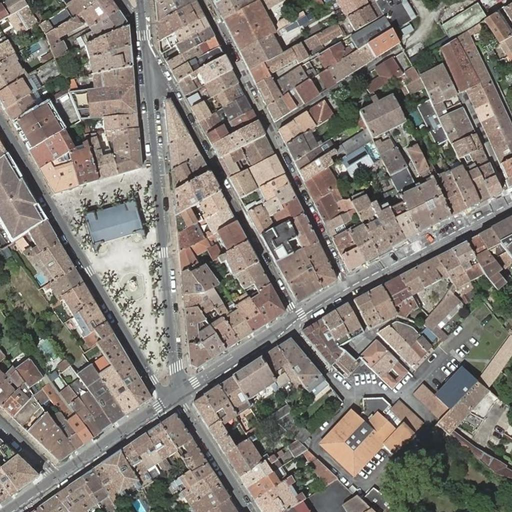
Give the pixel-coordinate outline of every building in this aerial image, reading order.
[(9,0),(0,5),(0,22),(8,17),(27,7),(23,0),(9,0)] [(50,33),(45,36),(50,49),(59,44),(57,39),(82,26),(87,24),(90,29),(119,12),(110,0),(101,0),(81,14),(76,17),(73,19),(50,33)] [(101,0),(79,0),(74,4),(68,8),(67,9),(73,19),(76,17),(81,14),(101,0)] [(196,3),(194,0),(163,0),(155,5),(157,23),(196,3)] [(222,18),(223,21),(261,0),(225,0),(216,5),(222,18)] [(261,0),(223,21),(240,53),(257,43),(272,35),(275,33),(274,30),(261,7),(263,5),(266,10),(284,0),(261,0)] [(320,0),(312,0),(318,10),(324,6),(320,0)] [(375,3),(374,2),(373,0),(372,0),(368,3),(366,0),(336,0),(347,19),(347,18),(375,3)] [(392,31),(392,32),(411,21),(399,0),(377,0),(374,2),(375,3),(383,16),(384,18),(392,31)] [(406,0),(399,0),(411,21),(417,18),(406,0)] [(204,19),(196,3),(157,23),(159,42),(165,39),(204,19)] [(355,32),(383,16),(375,3),(347,18),(347,19),(336,25),(341,34),(343,37),(346,36),(340,26),(349,21),(355,32)] [(484,22),(488,20),(478,4),(471,9),(480,25),(484,22)] [(511,4),(503,10),(511,23),(511,4)] [(33,16),(30,11),(27,7),(8,17),(19,35),(38,24),(33,16)] [(480,25),(471,9),(442,27),(449,38),(452,42),(455,40),(479,25),(480,25)] [(128,26),(119,12),(90,29),(92,32),(81,38),(84,44),(80,46),(81,48),(85,46),(97,41),(128,28),(128,26)] [(37,13),(33,16),(38,24),(39,27),(44,23),(37,13)] [(511,37),(511,35),(497,13),(488,20),(484,22),(498,45),(511,37)] [(272,35),(275,40),(309,21),(306,16),(291,24),(288,26),(282,30),(275,33),(272,35)] [(278,22),(282,30),(288,26),(291,24),(287,17),(278,22)] [(367,46),(392,31),(384,18),(358,34),(351,38),(358,51),(365,47),(367,46)] [(209,28),(204,19),(165,39),(171,49),(175,46),(195,36),(209,28)] [(301,44),(303,47),(312,42),(314,47),(321,43),(322,45),(341,34),(336,25),(317,35),(301,44)] [(410,25),(399,31),(403,37),(413,31),(410,25)] [(482,31),(479,25),(455,40),(462,53),(469,65),(476,77),(480,85),(482,90),(489,103),(490,106),(495,118),(497,122),(501,131),(504,138),(507,146),(511,155),(511,126),(507,117),(500,101),(492,85),(486,72),(480,60),(474,46),(469,37),(474,35),(482,31)] [(130,48),(128,28),(97,41),(85,46),(90,61),(130,48)] [(214,38),(209,28),(195,36),(200,46),(214,38)] [(390,40),(395,37),(392,32),(392,31),(367,46),(375,59),(392,49),(388,42),(390,40)] [(240,53),(249,72),(267,62),(268,62),(283,54),(275,40),(272,35),(257,43),(240,53)] [(175,46),(181,56),(200,46),(195,36),(175,46)] [(394,47),(399,44),(395,37),(390,40),(394,47)] [(511,50),(511,37),(498,45),(505,55),(510,52),(511,50)] [(219,48),(214,38),(200,46),(181,56),(167,64),(172,73),(194,61),(219,48)] [(410,63),(412,66),(440,49),(452,42),(449,38),(409,61),(410,63)] [(462,53),(455,40),(452,42),(440,49),(460,93),(466,90),(468,96),(482,90),(480,85),(476,77),(469,65),(462,53)] [(0,64),(15,55),(7,42),(0,45),(0,64)] [(59,44),(50,49),(52,54),(55,60),(61,57),(67,54),(62,43),(59,44)] [(249,72),(256,86),(270,78),(269,76),(296,60),(299,64),(309,58),(303,47),(301,44),(283,54),(268,62),(267,62),(249,72)] [(340,44),(319,57),(327,70),(336,64),(346,59),(353,54),(349,48),(344,51),(340,44)] [(375,59),(367,46),(365,47),(358,51),(355,53),(364,66),(375,59)] [(132,69),(130,48),(90,61),(89,61),(93,76),(132,69)] [(224,58),(219,48),(194,61),(172,73),(177,83),(190,76),(224,58)] [(355,53),(353,54),(346,59),(355,72),(364,66),(355,53)] [(55,60),(52,54),(42,61),(45,66),(55,60)] [(19,61),(15,55),(0,64),(0,93),(28,77),(24,70),(20,72),(15,64),(19,61)] [(231,71),(224,58),(190,76),(197,90),(203,87),(209,83),(231,71)] [(355,72),(346,59),(336,64),(345,78),(355,72)] [(398,70),(392,59),(376,69),(381,77),(365,87),(370,95),(386,85),(396,79),(402,76),(398,70)] [(56,64),(55,60),(45,66),(28,77),(0,93),(0,102),(5,111),(29,96),(36,92),(62,76),(59,71),(56,64)] [(410,63),(398,70),(402,76),(404,74),(413,68),(412,66),(410,63)] [(336,64),(327,70),(335,84),(345,78),(336,64)] [(301,67),(288,76),(296,89),(309,81),(301,67)] [(454,96),(456,95),(450,81),(443,67),(420,79),(424,87),(427,93),(438,87),(445,101),(454,96)] [(419,77),(413,68),(404,74),(407,79),(403,82),(409,94),(424,87),(420,79),(419,77)] [(134,86),(132,69),(93,76),(89,77),(89,80),(93,80),(94,83),(96,82),(97,90),(134,86)] [(335,84),(327,70),(319,75),(328,89),(335,84)] [(238,84),(231,71),(209,83),(203,87),(210,99),(211,98),(238,84)] [(402,76),(396,79),(405,96),(409,94),(403,82),(407,79),(404,74),(402,76)] [(190,76),(177,83),(185,97),(197,90),(190,76)] [(274,84),(282,98),(287,95),(295,90),(296,89),(288,76),(274,84)] [(267,108),(280,99),(282,98),(274,84),(272,80),(257,88),(267,108)] [(295,90),(304,104),(318,96),(309,81),(296,89),(295,90)] [(244,97),(238,84),(211,98),(219,111),(228,106),(238,100),(244,97)] [(136,115),(134,86),(97,90),(70,94),(81,121),(86,120),(104,118),(136,115)] [(443,112),(446,111),(442,103),(445,101),(438,87),(427,93),(433,107),(437,115),(443,112)] [(69,92),(67,88),(42,103),(45,107),(48,105),(69,92)] [(282,98),(280,99),(290,113),(296,109),(304,104),(295,90),(287,95),(282,98)] [(489,103),(482,90),(468,96),(475,110),(489,103)] [(42,103),(36,92),(29,96),(36,106),(42,103)] [(81,121),(70,94),(69,92),(48,105),(45,107),(38,110),(36,112),(52,139),(63,132),(64,132),(81,122),(81,121)] [(187,100),(191,109),(202,103),(198,94),(187,100)] [(38,110),(45,107),(42,103),(36,106),(29,96),(5,111),(13,125),(36,112),(38,110)] [(251,111),(244,97),(238,100),(228,106),(219,111),(221,114),(225,112),(229,120),(225,122),(226,125),(232,121),(240,117),(251,111)] [(372,140),(406,124),(392,97),(377,104),(374,99),(372,100),(374,105),(360,113),(363,119),(367,129),(372,140)] [(290,113),(280,99),(267,108),(275,123),(290,113)] [(430,100),(416,107),(436,147),(449,140),(439,120),(437,115),(433,107),(430,100)] [(165,101),(169,145),(188,135),(170,101),(165,101)] [(202,103),(191,109),(199,123),(215,114),(207,101),(202,103)] [(316,128),(333,117),(324,102),(306,113),(316,128)] [(481,124),(495,118),(490,106),(489,103),(475,110),(481,124)] [(476,135),(463,109),(446,117),(439,120),(449,140),(451,146),(476,135)] [(219,111),(215,114),(199,123),(206,136),(224,126),(226,125),(225,122),(221,114),(219,111)] [(257,123),(251,111),(240,117),(232,121),(236,129),(228,133),(231,137),(257,123)] [(446,117),(443,112),(437,115),(439,120),(446,117)] [(293,122),(302,137),(314,129),(316,128),(306,113),(293,122)] [(356,123),(363,119),(360,113),(353,116),(356,123)] [(138,130),(136,115),(104,118),(105,133),(138,130)] [(488,137),(501,131),(497,122),(495,118),(481,124),(488,137)] [(81,122),(85,136),(90,135),(91,135),(86,120),(81,121),(81,122)] [(278,131),(286,146),(302,137),(293,122),(278,131)] [(264,137),(257,123),(231,137),(212,146),(219,160),(241,149),(243,147),(264,137)] [(224,126),(206,136),(212,146),(231,137),(228,133),(224,126)] [(294,163),(318,148),(322,145),(321,142),(316,145),(311,135),(315,132),(314,129),(302,137),(286,146),(294,163)] [(373,140),(372,140),(367,129),(334,150),(334,151),(330,153),(299,173),(304,183),(328,168),(333,165),(330,159),(337,154),(343,151),(346,156),(373,140)] [(432,178),(427,168),(417,146),(408,129),(403,131),(412,149),(407,151),(418,175),(419,174),(423,182),(432,178)] [(142,169),(138,130),(105,133),(107,141),(116,140),(118,157),(112,157),(118,176),(142,169)] [(494,152),(507,146),(504,138),(501,131),(488,137),(494,152)] [(66,137),(63,132),(52,139),(30,153),(40,171),(59,159),(69,153),(74,150),(71,145),(66,148),(61,140),(66,137)] [(316,145),(321,142),(315,132),(311,135),(316,145)] [(91,135),(90,135),(85,136),(87,142),(98,182),(118,176),(112,157),(111,155),(103,158),(96,134),(91,135)] [(188,135),(169,145),(172,172),(200,157),(188,135)] [(483,149),(476,135),(451,146),(452,148),(458,160),(470,155),(483,149)] [(66,148),(71,145),(66,137),(61,140),(66,148)] [(275,157),(264,137),(243,147),(253,167),(275,157)] [(382,160),(374,144),(373,140),(346,156),(341,160),(352,178),(356,176),(368,168),(382,160)] [(418,234),(450,218),(441,197),(434,181),(417,189),(407,168),(406,169),(397,148),(395,149),(391,140),(381,144),(380,142),(374,144),(382,160),(399,195),(410,218),(418,234)] [(98,182),(87,142),(83,145),(85,152),(77,154),(74,150),(69,153),(71,161),(78,187),(98,182)] [(318,148),(294,163),(299,173),(330,153),(334,151),(328,142),(322,145),(318,148)] [(501,166),(511,160),(511,155),(507,146),(494,152),(501,166)] [(458,160),(452,148),(448,150),(450,155),(449,155),(455,169),(449,172),(454,183),(460,195),(466,210),(479,204),(466,175),(458,160)] [(241,149),(219,160),(230,179),(240,174),(234,163),(245,158),(241,149)] [(490,164),(483,149),(470,155),(476,170),(490,164)] [(14,168),(6,155),(0,159),(0,222),(12,244),(17,240),(23,237),(28,233),(46,222),(32,199),(31,200),(24,188),(25,187),(21,180),(16,171),(14,168)] [(476,170),(470,155),(458,160),(466,175),(479,204),(490,198),(483,183),(476,170)] [(200,157),(172,172),(174,193),(209,174),(200,157)] [(284,176),(275,157),(253,167),(249,169),(260,189),(265,186),(284,176)] [(54,195),(78,187),(71,161),(62,163),(59,159),(40,171),(54,195)] [(511,160),(501,166),(507,180),(511,177),(511,160)] [(491,167),(490,164),(476,170),(483,183),(495,177),(491,167)] [(454,183),(449,172),(437,178),(431,166),(427,168),(432,178),(434,181),(441,197),(450,218),(466,210),(460,195),(454,183)] [(304,183),(314,203),(331,193),(330,192),(336,188),(340,186),(328,168),(304,183)] [(247,170),(240,174),(230,179),(240,199),(258,190),(247,170)] [(209,174),(174,193),(176,217),(190,209),(195,206),(201,203),(220,193),(209,174)] [(289,185),(284,176),(265,186),(260,189),(259,189),(264,199),(257,203),(256,201),(245,207),(248,213),(261,206),(264,205),(267,203),(276,199),(273,193),(289,185)] [(502,193),(495,177),(483,183),(490,198),(502,193)] [(296,199),(289,185),(273,193),(276,199),(267,203),(264,205),(261,206),(263,209),(265,208),(268,206),(271,213),(268,215),(270,217),(274,215),(283,211),(281,207),(296,199)] [(32,199),(25,187),(24,188),(31,200),(32,199)] [(353,220),(358,217),(352,204),(351,203),(350,201),(348,202),(342,201),(336,188),(330,192),(331,193),(314,203),(325,225),(349,213),(353,220)] [(228,207),(220,193),(201,203),(207,214),(203,216),(205,220),(228,207)] [(404,242),(418,234),(410,218),(399,195),(390,199),(385,201),(387,206),(389,211),(404,242)] [(378,256),(391,249),(376,217),(371,206),(366,196),(351,203),(352,204),(358,217),(361,224),(367,235),(378,256)] [(304,215),(296,199),(281,207),(283,211),(274,215),(280,226),(288,222),(289,224),(293,222),(292,221),(304,215)] [(142,237),(143,240),(143,241),(145,240),(143,231),(142,231),(136,210),(137,210),(134,201),(124,204),(124,205),(94,214),(94,213),(84,216),(86,225),(87,224),(93,245),(95,255),(98,254),(97,250),(97,248),(98,246),(100,244),(136,234),(139,234),(140,235),(142,237)] [(377,211),(387,206),(385,201),(375,206),(377,211)] [(376,217),(389,211),(387,206),(377,211),(375,206),(374,205),(371,206),(376,217)] [(263,209),(261,206),(248,213),(260,236),(275,228),(270,217),(268,215),(266,216),(263,209)] [(236,223),(228,207),(205,220),(203,221),(198,224),(196,224),(198,227),(206,223),(213,235),(236,223)] [(190,209),(176,217),(177,235),(192,227),(193,226),(196,224),(198,224),(195,218),(190,209)] [(391,249),(404,242),(389,211),(376,217),(391,249)] [(346,224),(353,220),(349,213),(325,225),(330,235),(341,230),(339,227),(343,225),(346,224)] [(318,243),(304,215),(292,221),(293,222),(289,224),(302,250),(318,243)] [(200,216),(195,218),(198,224),(203,221),(200,216)] [(504,223),(490,230),(499,246),(511,260),(511,218),(508,221),(504,223)] [(59,244),(46,222),(28,233),(37,247),(32,250),(37,256),(41,254),(59,244)] [(275,228),(260,236),(266,246),(274,242),(276,245),(273,247),(275,250),(270,253),(275,264),(302,250),(289,224),(288,222),(280,226),(275,228)] [(247,243),(236,223),(213,235),(210,237),(209,237),(205,239),(210,248),(207,250),(213,261),(218,258),(222,256),(216,245),(214,246),(211,241),(219,237),(228,253),(247,243)] [(192,227),(177,235),(179,253),(204,240),(202,236),(198,227),(196,224),(193,226),(192,227)] [(365,263),(378,256),(367,235),(361,224),(347,232),(356,247),(357,249),(358,251),(365,263)] [(490,230),(478,237),(487,252),(492,260),(495,258),(505,270),(510,265),(511,266),(511,260),(499,246),(490,230)] [(356,247),(347,232),(332,239),(341,258),(353,251),(352,249),(356,247)] [(28,245),(23,237),(17,240),(22,248),(28,245)] [(478,237),(465,243),(484,274),(484,275),(488,280),(497,291),(506,284),(497,273),(501,270),(492,260),(487,252),(478,237)] [(204,240),(179,253),(181,274),(188,272),(190,275),(201,268),(205,266),(208,264),(206,262),(199,266),(195,257),(207,250),(210,248),(205,239),(204,240)] [(274,242),(266,246),(270,253),(275,250),(273,247),(276,245),(274,242)] [(218,258),(213,261),(212,262),(216,267),(221,264),(225,262),(232,273),(224,278),(226,281),(234,276),(258,263),(247,243),(228,253),(222,256),(218,258)] [(337,280),(318,243),(302,250),(322,290),(337,280)] [(465,243),(451,251),(464,273),(470,282),(474,280),(484,274),(465,243)] [(74,270),(59,244),(41,254),(37,256),(32,250),(31,249),(24,254),(32,265),(39,260),(55,281),(74,270)] [(7,247),(0,251),(0,260),(12,253),(7,247)] [(349,272),(365,263),(358,251),(357,249),(356,247),(352,249),(353,251),(341,258),(349,272)] [(322,290),(302,250),(275,264),(297,304),(321,289),(322,290)] [(451,251),(437,258),(448,276),(453,284),(449,290),(453,295),(456,289),(459,288),(462,298),(466,303),(469,301),(465,294),(474,289),(470,282),(464,273),(451,251)] [(437,258),(400,277),(411,297),(448,276),(437,258)] [(285,313),(258,263),(234,276),(243,291),(254,285),(258,292),(249,299),(266,325),(285,313)] [(204,294),(219,285),(205,266),(201,268),(190,275),(188,272),(181,274),(183,297),(204,294)] [(74,270),(55,281),(45,287),(47,290),(51,288),(58,300),(83,285),(74,270)] [(484,274),(474,280),(476,284),(478,286),(488,280),(484,275),(484,274)] [(400,277),(381,287),(397,316),(396,316),(405,319),(412,310),(417,308),(411,297),(400,277)] [(58,300),(50,305),(53,308),(60,304),(61,302),(63,300),(69,310),(74,317),(95,305),(83,285),(58,300)] [(381,287),(367,294),(382,323),(396,316),(397,316),(381,287)] [(425,321),(423,324),(427,328),(437,337),(442,341),(442,342),(447,337),(440,330),(461,308),(462,309),(465,307),(461,301),(453,295),(449,290),(442,301),(435,309),(429,317),(425,321)] [(214,308),(208,299),(204,294),(183,297),(185,310),(197,309),(202,317),(214,308)] [(238,342),(252,334),(238,312),(235,308),(229,312),(216,294),(208,299),(214,308),(219,315),(221,319),(223,321),(224,321),(238,342)] [(382,323),(367,294),(353,302),(369,330),(382,323)] [(266,325),(249,299),(235,308),(238,312),(252,334),(266,325)] [(63,300),(61,302),(66,311),(69,310),(63,300)] [(429,303),(423,310),(429,317),(435,309),(429,303)] [(106,325),(95,305),(74,317),(84,335),(82,336),(83,338),(85,337),(95,331),(106,325)] [(347,305),(334,313),(342,326),(351,341),(364,334),(347,305)] [(204,320),(202,317),(197,309),(185,310),(188,346),(200,345),(198,334),(205,330),(206,329),(206,328),(205,327),(208,325),(207,323),(202,326),(201,323),(205,322),(204,320)] [(334,313),(322,320),(329,333),(342,326),(334,313)] [(74,317),(71,319),(81,336),(82,336),(84,335),(74,317)] [(225,351),(238,342),(224,321),(223,321),(221,319),(218,321),(215,323),(212,318),(208,317),(204,320),(205,322),(201,323),(202,326),(207,323),(208,325),(225,351)] [(322,320),(301,333),(330,368),(332,366),(336,363),(335,363),(345,352),(339,348),(338,348),(329,333),(322,320)] [(378,333),(397,352),(406,343),(410,348),(421,337),(413,329),(410,327),(399,322),(395,323),(378,333)] [(113,335),(106,325),(95,331),(101,342),(113,335)] [(212,360),(225,351),(208,325),(205,327),(206,328),(206,329),(205,330),(198,334),(200,345),(201,345),(212,360)] [(338,348),(339,348),(351,341),(342,326),(329,333),(338,348)] [(437,337),(427,328),(422,333),(431,344),(437,337)] [(101,342),(95,331),(85,337),(92,347),(96,344),(97,345),(116,374),(131,366),(113,335),(101,342)] [(477,383),(487,391),(501,371),(511,355),(511,335),(511,336),(479,381),(477,383)] [(434,351),(429,346),(421,337),(410,348),(406,343),(397,352),(415,371),(424,361),(427,358),(434,351)] [(290,340),(278,348),(289,364),(304,387),(312,398),(308,400),(311,403),(314,401),(312,399),(329,385),(290,340)] [(376,341),(359,358),(389,386),(391,388),(392,389),(404,377),(401,375),(395,381),(389,375),(392,373),(389,370),(392,367),(397,372),(400,370),(405,376),(408,372),(376,341)] [(97,345),(85,353),(83,354),(91,365),(126,416),(139,407),(116,374),(97,345)] [(197,369),(212,360),(201,345),(200,345),(188,346),(190,366),(197,369)] [(278,348),(260,359),(270,376),(282,368),(298,391),(304,387),(289,364),(278,348)] [(336,363),(349,376),(359,365),(355,362),(345,352),(335,363),(336,363)] [(260,359),(232,378),(250,408),(253,406),(250,400),(271,386),(275,392),(278,389),(270,376),(260,359)] [(34,396),(37,393),(32,387),(43,379),(29,360),(15,370),(16,371),(25,383),(29,389),(34,396)] [(63,373),(71,366),(67,360),(58,367),(63,373)] [(126,416),(91,365),(80,373),(78,370),(75,372),(77,375),(80,379),(88,390),(93,397),(112,425),(126,416)] [(151,399),(131,366),(116,374),(139,407),(150,400),(151,399)] [(460,367),(433,394),(450,411),(477,383),(460,367)] [(16,371),(15,370),(13,368),(5,376),(0,371),(0,387),(5,382),(8,379),(16,371)] [(232,378),(218,387),(236,418),(250,408),(232,378)] [(103,432),(112,425),(93,397),(88,390),(80,379),(69,387),(85,407),(103,432)] [(93,439),(103,432),(85,407),(69,387),(65,390),(57,380),(53,383),(61,394),(76,415),(93,439)] [(16,393),(19,389),(14,384),(10,387),(5,382),(0,387),(0,406),(1,408),(16,393)] [(12,418),(34,396),(29,389),(25,383),(19,389),(16,393),(1,408),(12,418)] [(441,421),(437,424),(495,474),(511,479),(511,478),(511,472),(504,468),(505,468),(492,460),(493,458),(475,447),(453,431),(490,392),(487,391),(477,383),(450,411),(441,421)] [(84,445),(93,439),(76,415),(72,417),(49,384),(43,389),(46,393),(60,413),(61,414),(67,422),(84,445)] [(414,395),(441,421),(450,411),(433,394),(423,385),(414,395)] [(223,428),(224,430),(226,429),(224,425),(234,419),(236,423),(238,421),(236,418),(218,387),(204,396),(219,422),(223,428)] [(46,393),(43,389),(37,393),(34,396),(37,401),(46,393)] [(60,462),(75,452),(58,428),(57,428),(52,422),(51,420),(46,413),(37,401),(34,396),(12,418),(22,427),(34,414),(40,420),(28,432),(59,462),(60,462)] [(225,455),(234,449),(224,430),(223,428),(219,422),(204,396),(193,404),(193,405),(208,429),(212,435),(225,455)] [(392,455),(413,435),(409,432),(401,424),(395,430),(383,418),(386,415),(383,412),(386,409),(378,402),(381,399),(364,400),(364,402),(364,412),(362,412),(357,417),(351,411),(319,445),(353,476),(382,445),(392,455)] [(383,399),(381,399),(378,402),(386,409),(390,405),(383,399)] [(414,434),(417,431),(424,424),(399,401),(395,405),(390,411),(402,423),(404,424),(414,434)] [(260,424),(260,425),(263,430),(276,422),(292,411),(288,405),(260,424)] [(75,452),(84,445),(67,422),(61,414),(60,413),(51,420),(52,422),(57,428),(58,428),(75,452)] [(160,425),(177,451),(180,449),(183,447),(192,440),(176,416),(175,415),(160,425)] [(409,432),(413,435),(414,434),(404,424),(402,423),(401,424),(409,432)] [(146,435),(168,471),(171,468),(166,459),(174,455),(184,471),(188,468),(181,459),(178,452),(177,451),(160,425),(146,435)] [(260,425),(246,435),(247,437),(249,440),(259,433),(263,430),(260,425)] [(245,442),(234,449),(225,455),(240,478),(272,457),(270,453),(261,459),(251,444),(257,440),(261,437),(259,433),(249,440),(245,442)] [(146,435),(130,446),(146,471),(158,464),(164,473),(168,471),(146,435)] [(309,438),(302,445),(304,448),(311,440),(309,438)] [(192,475),(207,464),(192,440),(183,447),(188,454),(185,456),(180,449),(177,451),(178,452),(181,459),(188,468),(190,472),(192,475)] [(302,445),(297,441),(289,446),(296,458),(304,452),(307,450),(304,448),(302,445)] [(38,477),(5,445),(0,449),(0,468),(18,492),(38,478),(38,477)] [(130,446),(119,453),(142,490),(153,483),(151,480),(146,471),(130,446)] [(307,450),(304,452),(311,464),(317,460),(307,450)] [(274,456),(272,457),(240,478),(247,489),(272,473),(281,468),(276,460),(277,460),(278,458),(282,455),(280,452),(274,456)] [(123,500),(124,502),(125,502),(125,501),(126,501),(126,500),(126,499),(126,498),(126,497),(126,496),(137,490),(137,491),(138,491),(139,491),(140,491),(141,491),(142,491),(142,490),(119,453),(102,465),(123,500)] [(336,480),(338,479),(317,460),(311,464),(326,487),(336,480)] [(182,493),(213,473),(207,464),(192,475),(190,472),(188,468),(184,471),(179,473),(182,477),(174,482),(171,484),(174,489),(178,487),(182,484),(185,488),(180,491),(182,493)] [(94,470),(116,509),(118,508),(119,506),(118,505),(118,504),(118,503),(123,500),(102,465),(94,470)] [(160,474),(155,466),(146,471),(151,480),(160,474)] [(18,492),(0,468),(0,497),(4,502),(18,492)] [(285,474),(281,468),(272,473),(276,480),(285,474)] [(94,470),(82,478),(97,505),(102,511),(106,511),(111,508),(112,510),(115,510),(116,509),(94,470)] [(185,498),(189,506),(221,486),(213,473),(182,493),(179,495),(182,500),(185,498)] [(272,473),(247,489),(254,501),(288,479),(285,474),(276,480),(272,473)] [(254,501),(261,511),(286,511),(302,502),(305,500),(301,494),(295,498),(288,487),(294,483),(290,477),(288,479),(254,501)] [(82,478),(67,489),(86,511),(92,511),(91,509),(97,505),(82,478)] [(208,511),(229,498),(221,486),(189,506),(192,511),(208,511)] [(391,511),(396,505),(379,493),(379,492),(373,488),(361,501),(370,510),(372,511),(391,511)] [(55,496),(68,511),(86,511),(67,489),(55,496)] [(68,511),(55,496),(39,508),(42,511),(68,511)] [(347,511),(366,511),(370,510),(361,501),(356,496),(343,505),(347,511)] [(238,511),(229,498),(208,511),(238,511)] [(308,511),(302,502),(286,511),(308,511)]
